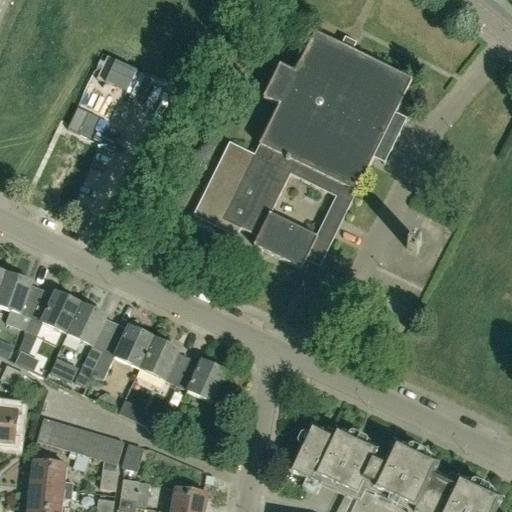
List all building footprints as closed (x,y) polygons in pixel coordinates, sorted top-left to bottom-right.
[(230,144),(194,218),(238,239),(242,231),(258,239),(254,247),(302,271),(307,262),(321,268),(331,247),(316,239),(269,216),(289,176),(336,199),(329,213),(344,220),(374,160),(386,166),(404,127),(407,122),(395,116),(412,82),(352,53),(356,45),(345,39),(342,47),(315,34),(296,74),(280,67),(264,100),(280,107),(256,156),(230,144)] [(417,254),(421,245),(411,240),(407,249),(417,254)] [(28,333),(44,293),(32,288),(33,284),(7,275),(0,296),(0,308),(12,313),(8,325),(28,333)] [(68,336),(82,306),(57,294),(55,298),(44,293),(28,333),(38,337),(43,324),(68,336)] [(93,377),(117,327),(107,322),(108,318),(82,306),(68,336),(92,348),(72,393),(83,397),(93,377)] [(141,371),(155,341),(130,329),(129,332),(117,327),(93,377),(103,383),(115,358),(141,371)] [(177,388),(190,361),(179,356),(181,353),(155,341),(141,371),(177,388)] [(201,367),(190,361),(177,388),(213,405),(228,375),(203,363),(201,367)] [(7,367),(0,383),(18,390),(20,385),(29,390),(33,382),(25,377),(25,376),(7,367)] [(18,413),(0,410),(0,445),(15,447),(18,413)] [(49,447),(56,424),(45,420),(38,444),(49,447)] [(61,451),(68,427),(56,424),(49,447),(61,451)] [(72,454),(79,431),(68,427),(61,451),(72,454)] [(406,448),(405,451),(395,446),(390,457),(371,448),(372,446),(371,443),(350,433),(347,434),(345,436),(336,431),(334,434),(325,429),(322,430),(321,432),(312,428),(289,474),(312,485),(315,479),(359,500),(366,485),(375,489),(373,493),(412,511),(498,511),(503,503),(493,497),(495,495),(494,493),(473,483),(470,483),(468,486),(449,476),(446,478),(445,480),(436,475),(440,467),(430,463),(432,461),(430,457),(409,447),(406,448)] [(84,457),(91,434),(79,431),(72,454),(84,457)] [(95,461),(102,437),(91,434),(84,457),(95,461)] [(107,464),(114,441),(102,437),(95,461),(105,463),(107,464)] [(125,444),(114,441),(107,464),(118,467),(125,444)] [(138,473),(143,452),(130,448),(124,469),(138,473)] [(34,463),(31,488),(72,492),(73,486),(66,485),(68,467),(34,463)] [(118,467),(107,464),(105,463),(100,491),(116,494),(120,473),(117,473),(118,467)] [(123,482),(121,501),(137,503),(140,484),(123,482)] [(63,511),(64,502),(71,502),(72,492),(31,488),(28,511),(63,511)] [(175,490),(171,511),(207,511),(210,496),(175,490)] [(113,511),(115,503),(99,501),(96,511),(113,511)]
